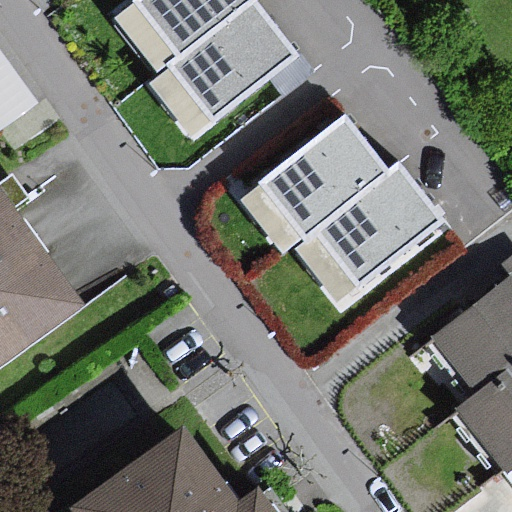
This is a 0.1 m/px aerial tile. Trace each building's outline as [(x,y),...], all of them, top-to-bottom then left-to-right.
[(128,0),(112,13),(156,71),(247,0),(128,0)] [(247,0),(156,71),(148,78),(194,137),(299,54),(272,20),(256,0),(247,0)] [(0,37),(0,108),(6,117),(39,94),(0,37)] [(344,107),(235,193),(281,252),(291,244),(391,165),(372,142),(344,107)] [(391,165),(291,244),(336,301),(442,218),(421,193),(396,161),(391,165)] [(0,361),(80,304),(0,194),(0,361)] [(459,409),(510,473),(511,471),(511,259),(496,272),(505,284),(437,337),(481,392),(459,409)] [(184,434),(78,511),(272,511),(259,495),(240,509),(184,434)]
